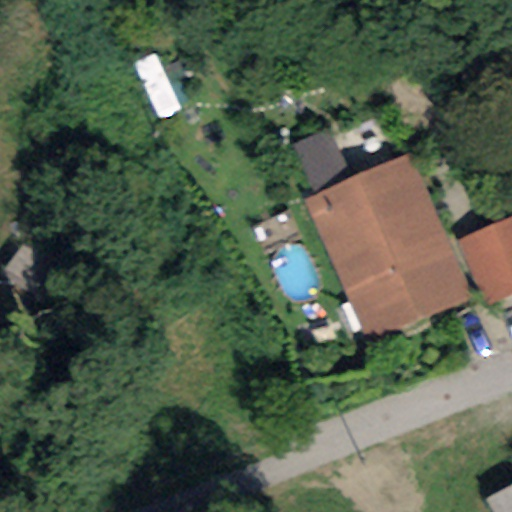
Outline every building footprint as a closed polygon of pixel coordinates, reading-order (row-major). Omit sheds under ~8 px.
[(330,128),(289,146),(312,198),(353,180),(330,128)] [(312,198),(304,201),(368,345),(473,298),(408,155),(353,180),(312,198)] [(511,216),(457,239),(485,308),(511,296),(511,216)] [(32,232),(0,277),(0,282),(48,316),(82,267),(32,232)] [(511,511),(511,483),(485,499),(492,511),(511,511)]
